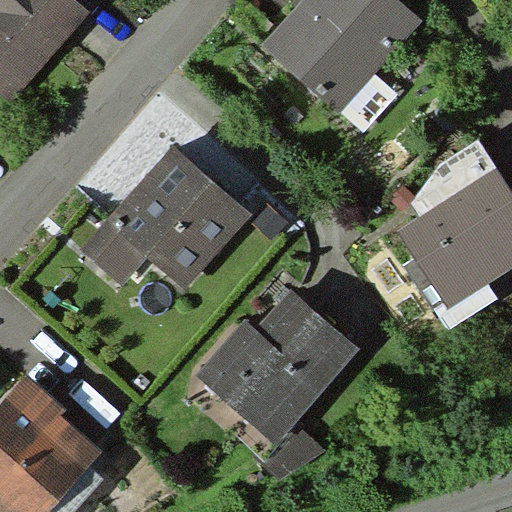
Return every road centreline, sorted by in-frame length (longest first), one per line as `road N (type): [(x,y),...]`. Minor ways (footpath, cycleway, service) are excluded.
road 1 (unknown): [(133,49),(346,245)]
road 2 (residential): [(174,0),(0,207)]
road 3 (residential): [(427,0),(511,121)]
